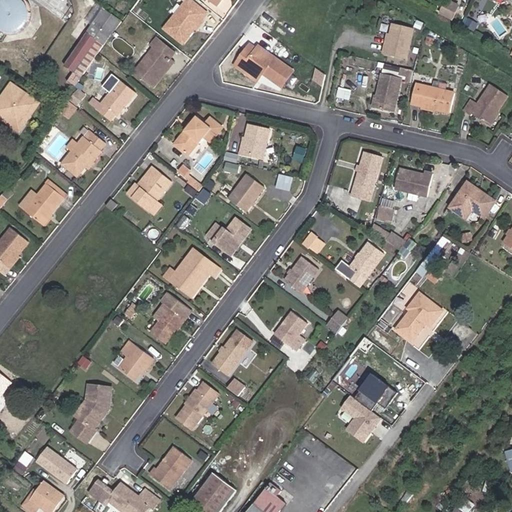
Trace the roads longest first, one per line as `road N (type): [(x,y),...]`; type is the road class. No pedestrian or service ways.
road 1 (residential): [(119,457),(309,201),(336,121)]
road 2 (residential): [(0,322),(188,85)]
road 3 (unknown): [(332,511),(427,394),(430,351)]
road 4 (residential): [(511,179),(473,154),(336,121)]
road 5 (residential): [(336,121),(188,85)]
